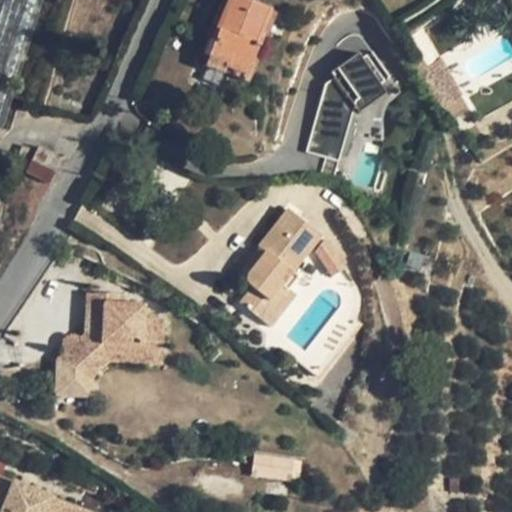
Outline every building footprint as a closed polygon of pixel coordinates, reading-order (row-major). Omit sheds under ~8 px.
[(3,0),(0,11),(0,127),(3,128),(42,0),(3,0)] [(220,29),(209,55),(226,62),(223,72),(244,81),(258,44),(256,44),(270,9),(248,0),(228,0),(217,28),(220,29)] [(447,105),(466,95),(439,45),(420,55),(447,105)] [(205,65),(223,72),(226,62),(209,55),(205,65)] [(38,146),(31,159),(55,170),(61,157),(38,146)] [(250,272),(248,275),(248,276),(247,279),(248,283),(249,285),(252,287),(239,303),(271,328),(296,294),(288,288),(298,275),(292,270),(320,235),(288,209),(258,247),(260,248),(266,253),(250,272)] [(324,239),(315,251),(332,276),(344,268),(324,239)] [(266,253),(260,248),(244,268),(250,272),(266,253)] [(355,286),(297,361),(316,376),(359,322),(354,319),(358,308),(359,296),(355,286)] [(162,362),(163,320),(143,320),(144,304),(120,303),(121,293),(89,292),(87,310),(95,311),(93,338),(82,345),(78,338),(75,335),(72,335),(68,336),(63,341),(63,345),(64,348),(64,354),(58,359),(56,379),(74,379),(84,370),(91,376),(109,360),(162,362)] [(87,310),(86,334),(93,338),(95,311),(87,310)] [(86,334),(78,338),(82,345),(93,338),(86,334)] [(74,379),(56,379),(55,394),(90,395),(91,376),(84,370),(74,379)] [(253,453),(251,474),(298,481),(301,460),(253,453)] [(97,511),(98,511),(0,468),(0,511),(97,511)]
